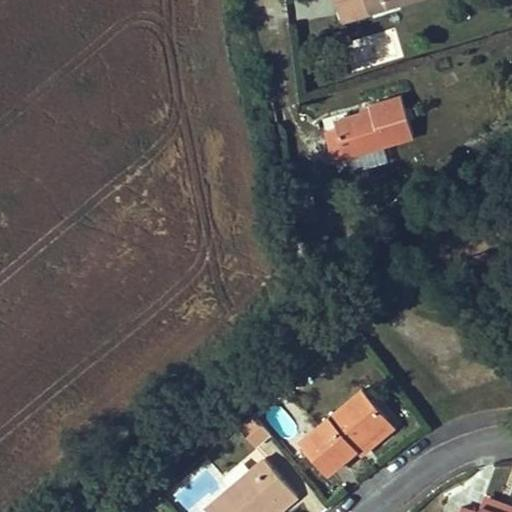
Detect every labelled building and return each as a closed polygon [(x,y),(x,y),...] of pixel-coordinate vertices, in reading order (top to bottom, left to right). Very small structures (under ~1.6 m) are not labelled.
[(336,0),(343,20),(370,13),(368,7),(391,0),(397,0),(399,4),(411,0),(336,0)] [(397,0),(391,0),(368,7),(370,13),(399,4),(397,0)] [(386,31),(351,49),(361,69),(397,52),(386,31)] [(401,94),(371,104),(372,109),(362,112),(335,120),(345,156),(384,144),(414,135),(401,94)] [(362,112),(372,109),(371,104),(361,107),(362,112)] [(287,219),(289,219),(315,213),(312,192),(286,197),(284,197),(287,219)] [(356,447),(353,443),(386,415),(362,387),(302,437),(328,470),(356,447)] [(271,430),(256,413),(241,426),(255,443),(271,430)] [(356,447),(360,452),(393,424),(386,415),(353,443),(356,447)] [(209,511),(265,511),(293,490),(265,457),(205,506),(209,511)] [(265,511),(275,511),(297,495),(293,490),(265,511)] [(511,511),(511,505),(484,495),(480,505),(499,511),(511,511)]
